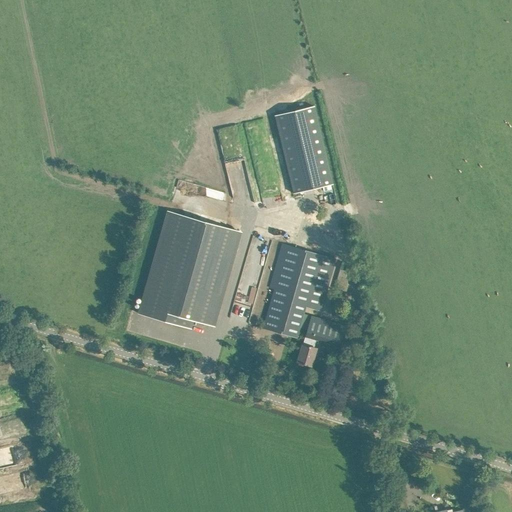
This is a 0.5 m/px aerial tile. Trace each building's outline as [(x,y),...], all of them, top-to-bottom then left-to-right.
[(275,115),(293,193),(332,184),(314,106),(275,115)] [(182,191),(181,196),(193,200),(195,195),(182,191)] [(201,219),(225,224),(228,208),(205,203),(201,219)] [(212,326),(239,231),(169,211),(140,314),(189,328),(191,320),(212,326)] [(320,313),(336,259),(281,244),(271,278),(277,280),(263,327),(296,337),(299,327),(307,329),(297,362),(310,366),(316,348),(311,347),(313,339),(339,347),(345,326),(303,314),(304,309),(320,313)]
